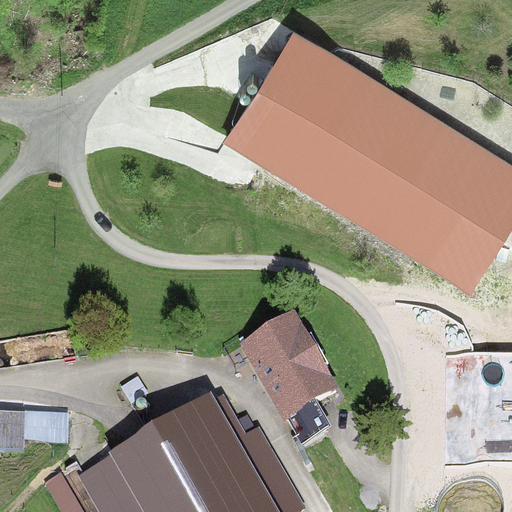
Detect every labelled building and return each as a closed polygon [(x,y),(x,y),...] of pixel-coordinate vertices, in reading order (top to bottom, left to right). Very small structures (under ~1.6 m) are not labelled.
[(511,170),(302,39),(238,140),(473,287),(511,224),(511,170)] [(293,316),(240,346),(283,424),(288,421),(303,447),(328,432),(315,407),(337,395),(293,316)] [(138,380),(122,389),(131,405),(147,396),(138,380)] [(233,429),(218,402),(81,481),(99,511),(307,511),(308,511),(262,431),(254,435),(246,421),(233,429)] [(24,418),(0,416),(0,448),(21,450),(22,438),(24,418)] [(24,418),(22,438),(70,442),(72,422),(24,418)] [(503,511),(504,511),(503,501),(498,491),(490,483),(481,478),(470,477),(459,479),(449,485),(442,493),(438,504),(437,511),(503,511)] [(45,488),(58,511),(77,511),(58,480),(45,488)]
